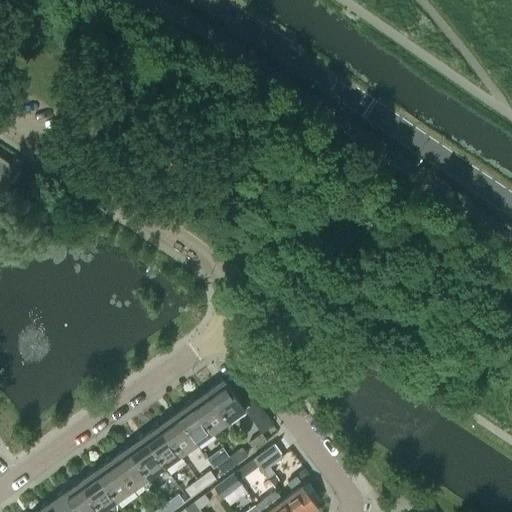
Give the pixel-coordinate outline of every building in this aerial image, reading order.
[(0,195),(10,181),(18,168),(0,156),(0,195)] [(401,319),(409,306),(388,292),(380,305),(401,319)] [(207,391),(229,421),(244,410),(223,380),(207,391)] [(191,402),(212,433),(229,421),(207,391),(191,402)] [(175,413),(197,444),(212,433),(191,402),(175,413)] [(159,425),(181,455),(197,444),(175,413),(159,425)] [(143,436),(165,466),(181,455),(159,425),(143,436)] [(248,442),(254,450),(266,440),(261,433),(248,442)] [(143,436),(127,447),(149,477),(165,466),(143,436)] [(253,458),(262,471),(282,457),(272,444),(253,458)] [(229,455),(235,463),(247,454),(242,446),(229,455)] [(149,477),(127,447),(111,459),(133,489),(149,477)] [(216,465),(222,473),(235,463),(229,455),(216,465)] [(233,472),(239,479),(258,465),(253,458),(233,472)] [(111,459),(95,470),(117,500),(133,489),(111,459)] [(197,478),(203,486),(216,477),(210,469),(197,478)] [(80,481),(101,511),(117,500),(95,470),(80,481)] [(219,493),(239,479),(233,472),(214,487),(219,493)] [(293,491),(283,499),(292,511),(309,511),(318,506),(295,476),(287,482),(293,491)] [(184,488),(190,496),(203,486),(197,478),(184,488)] [(78,511),(100,511),(101,511),(80,481),(64,492),(78,511)] [(292,511),(283,499),(275,489),(256,503),(263,511),(292,511)] [(78,511),(64,492),(47,504),(53,511),(78,511)] [(166,501),(172,509),(183,501),(178,493),(166,501)] [(203,493),(194,500),(199,508),(208,501),(203,493)] [(180,511),(193,511),(199,508),(194,500),(179,511),(180,511)] [(153,511),(168,511),(172,509),(166,501),(153,511)] [(263,511),(256,503),(243,511),(263,511)]
